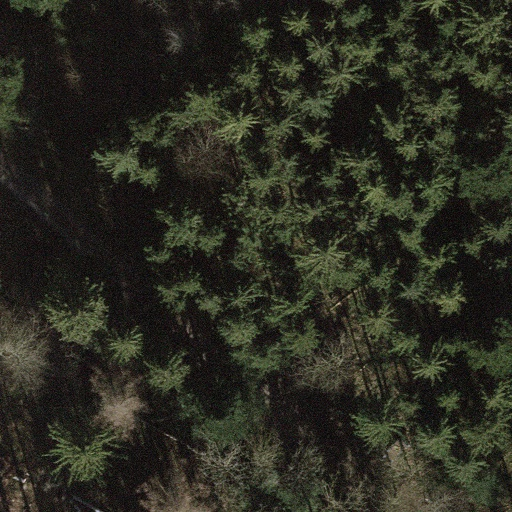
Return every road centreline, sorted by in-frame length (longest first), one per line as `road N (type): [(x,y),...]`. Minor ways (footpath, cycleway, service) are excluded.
road 1 (track): [(0,166),(376,511)]
road 2 (track): [(44,511),(53,454),(29,270),(52,210)]
